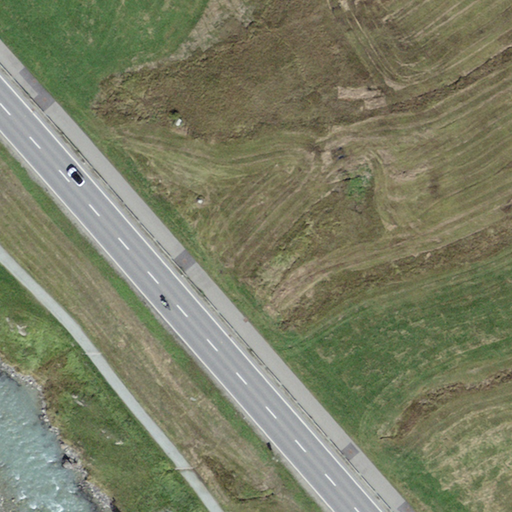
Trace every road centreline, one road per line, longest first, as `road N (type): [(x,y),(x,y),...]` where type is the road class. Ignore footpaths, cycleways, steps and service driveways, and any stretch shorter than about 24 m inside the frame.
road 1 (primary): [(357,511),(0,103)]
road 2 (track): [(214,511),(67,320),(0,254)]
